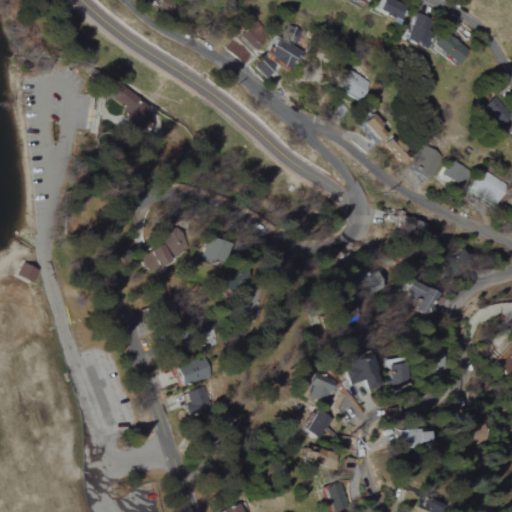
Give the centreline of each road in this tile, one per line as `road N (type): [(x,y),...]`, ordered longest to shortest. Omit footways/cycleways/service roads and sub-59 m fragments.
road 1 (residential): [(362,208),(350,235),(329,250),(302,250),(196,195),(162,193),(134,203),(118,223),(113,284),(190,511)]
road 2 (residential): [(324,138),(511,244),(452,308),(464,382),(450,395),(367,419),(363,454),(376,511)]
road 3 (residential): [(73,0),(362,208)]
road 4 (residential): [(127,0),(324,138),(362,208)]
